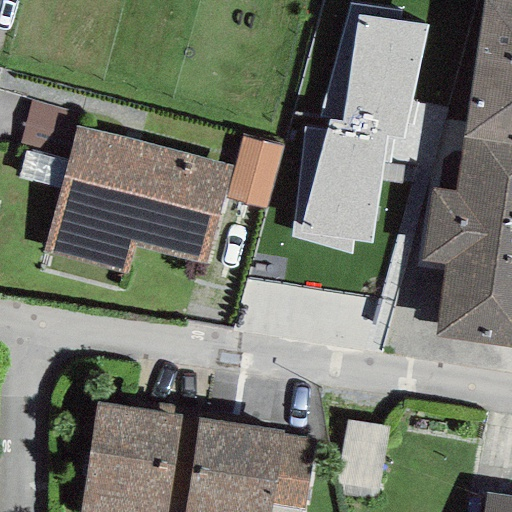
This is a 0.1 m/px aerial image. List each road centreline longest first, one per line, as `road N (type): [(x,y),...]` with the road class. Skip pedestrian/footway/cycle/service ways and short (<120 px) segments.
road 1 (residential): [(511,392),(7,322)]
road 2 (residential): [(7,322),(15,511)]
